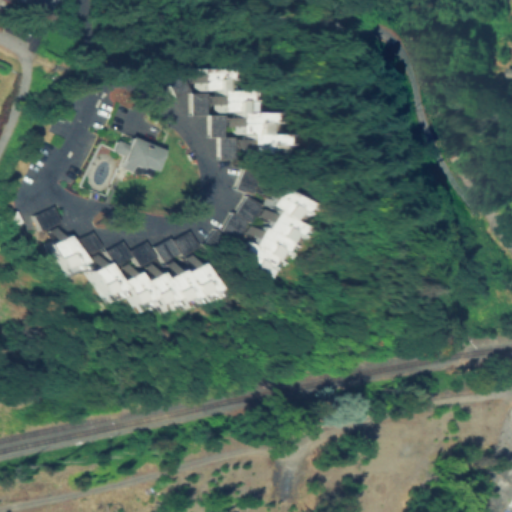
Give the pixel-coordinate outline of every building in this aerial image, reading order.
[(23,0),(53,0),(47,13),(23,2),(23,0)] [(199,81),(187,81),(187,72),(199,72),(199,66),(225,66),(225,70),(232,70),(232,78),(225,78),(225,88),(247,88),(247,99),(252,99),(252,110),(267,110),(267,118),(271,118),(271,132),(277,132),(277,143),(274,143),(274,153),(248,153),(248,146),(237,146),(237,138),(248,138),(248,132),(238,132),(238,125),(228,125),(228,115),(238,115),(238,110),(219,110),(219,89),(199,89),(199,81)] [(172,95),(163,75),(177,69),(186,88),(172,95)] [(188,112),(188,91),(204,91),(204,112),(188,112)] [(216,135),(207,135),(207,112),(226,112),(226,134),(232,134),(232,156),(216,156),(216,135)] [(113,138),(123,142),(127,134),(151,144),(160,148),(155,159),(157,160),(154,166),(153,165),(151,170),(137,164),(136,166),(127,163),(124,169),(119,167),(114,165),(119,153),(108,149),(109,147),(110,143),(113,138)] [(232,186),(241,167),(256,174),(248,193),(232,186)] [(257,206),(266,212),(269,207),(262,203),(274,185),(297,201),(292,210),(289,208),(283,217),(293,223),(287,233),(284,231),(273,248),(276,250),(269,261),(261,256),(256,264),(258,265),(253,273),(227,256),(230,252),(220,246),(225,238),(235,244),(238,240),(242,243),(247,236),(237,230),(242,223),(251,229),(254,225),(256,227),(261,219),(252,213),(257,206)] [(227,210),(230,211),(242,193),(255,202),(243,220),(241,219),(229,237),(215,228),(227,210)] [(27,214),(48,205),(55,220),(33,229),(27,214)] [(43,228),(51,224),(55,235),(61,233),(73,264),(53,272),(40,241),(47,238),(43,228)] [(194,241),(210,227),(221,238),(205,253),(194,241)] [(64,238),(84,230),(90,245),(71,253),(64,238)] [(163,238),(183,230),(189,244),(169,252),(168,250),(146,259),(140,245),(162,236),(163,238)] [(116,249),(137,240),(143,255),(121,263),(118,254),(96,263),(90,249),(112,240),(116,249)] [(80,265),(75,255),(83,251),(88,262),(93,260),(101,278),(108,275),(104,264),(111,261),(116,272),(122,269),(126,278),(132,276),(127,265),(136,261),(140,271),(145,269),(148,276),(156,273),(151,262),(159,259),(164,270),(168,268),(169,270),(177,266),(172,256),(181,252),(185,263),(192,260),(203,286),(192,290),(193,292),(183,297),(181,292),(171,296),(172,300),(160,305),(156,296),(148,299),(150,302),(138,307),(133,295),(122,299),(121,297),(110,302),(103,286),(93,290),(93,288),(82,293),(72,268),(80,265)]
